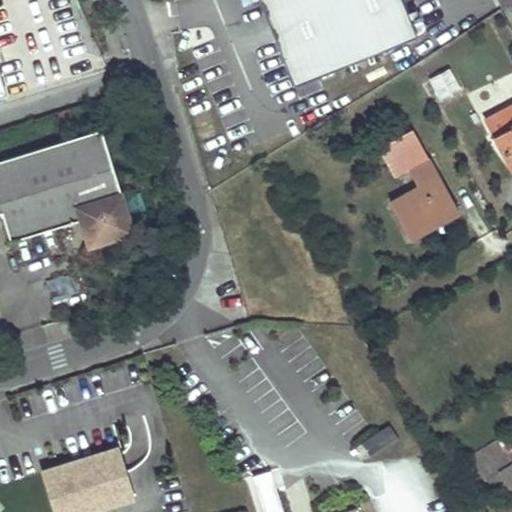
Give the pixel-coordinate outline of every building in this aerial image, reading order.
[(415,39),(400,0),(258,0),(292,87),(415,39)] [(453,67),(441,47),(410,65),(433,106),(441,101),(429,81),(450,69),(453,67)] [(429,81),(441,101),(462,90),(450,69),(429,81)] [(511,106),(489,118),(498,135),(511,127),(511,106)] [(511,127),(498,135),(496,136),(511,166),(511,127)] [(138,233),(105,129),(0,160),(0,214),(3,213),(5,218),(12,242),(82,220),(90,247),(138,233)] [(390,207),(410,241),(461,212),(453,198),(451,199),(413,131),(393,143),(388,134),(376,141),(396,177),(408,170),(419,190),(390,207)] [(398,442),(389,427),(361,444),(371,459),(398,442)] [(500,471),(511,463),(511,445),(510,443),(503,448),(498,441),(472,458),(494,491),(507,483),(500,471)] [(87,511),(133,498),(117,447),(41,470),(54,511),(87,511)] [(507,483),(511,490),(511,463),(500,471),(507,483)]
